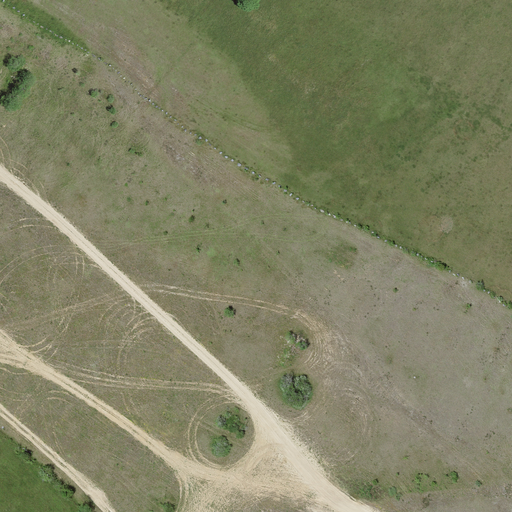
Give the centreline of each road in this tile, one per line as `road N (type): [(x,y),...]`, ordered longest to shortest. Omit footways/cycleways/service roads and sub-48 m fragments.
road 1 (track): [(361,511),(338,497),(256,400),(0,170)]
road 2 (track): [(338,497),(258,490),(202,470),(0,333)]
road 3 (track): [(111,511),(0,405)]
